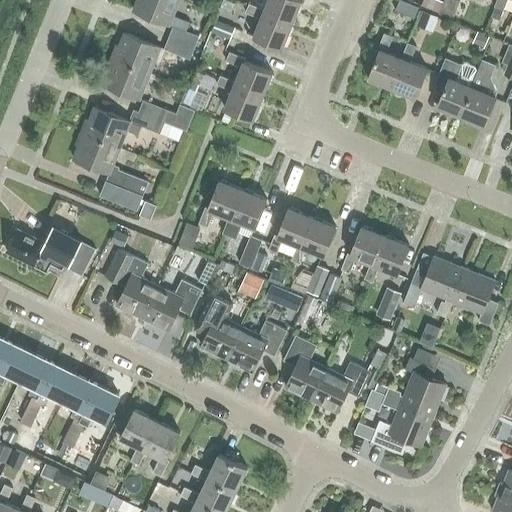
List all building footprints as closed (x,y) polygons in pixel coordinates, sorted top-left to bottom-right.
[(173,15),(178,0),(137,0),(133,10),(172,26),(168,37),(194,47),(199,36),(186,31),(189,22),(173,15)] [(291,24),(300,0),(266,0),(263,9),(262,12),(291,24)] [(417,6),(402,0),(397,0),(394,9),(413,17),(417,6)] [(439,0),(421,0),(420,5),(451,18),(458,0),(442,0),(442,1),(439,0)] [(495,0),(493,5),(502,9),(505,0),(495,0)] [(262,12),(263,9),(248,3),(244,12),(260,18),(252,36),(281,48),(291,24),(262,12)] [(499,20),(503,10),(494,6),(490,17),(499,20)] [(422,11),(416,26),(433,32),(439,17),(422,11)] [(234,27),(215,19),(209,32),(229,39),(234,27)] [(149,73),(160,47),(124,32),(119,45),(116,44),(111,57),(149,73)] [(402,58),(400,57),(385,51),(392,36),(383,32),(376,49),(378,49),(367,77),(391,87),(402,58)] [(472,43),(484,48),(488,37),(476,32),(472,43)] [(189,59),(194,47),(168,37),(163,48),(189,59)] [(414,97),(426,68),(409,61),(415,45),(406,42),(400,57),(402,58),(391,87),(414,97)] [(511,50),(503,74),(511,77),(511,50)] [(271,72),(244,61),(245,58),(228,52),(225,60),(240,66),(234,81),(233,84),(262,96),(271,72)] [(139,99),(149,73),(111,57),(105,70),(108,71),(103,84),(139,99)] [(464,62),(460,64),(444,57),(434,84),(443,87),(436,105),(460,115),(471,86),(469,85),(475,70),(474,66),(464,62)] [(495,91),(489,76),(494,64),(480,59),(475,70),(469,85),(471,86),(460,115),(483,124),(495,96),(493,95),(495,91)] [(233,84),(234,81),(219,75),(216,84),(231,90),(223,108),(252,120),(262,96),(233,84)] [(138,111),(164,122),(186,131),(195,110),(179,104),(175,113),(143,99),(138,111)] [(129,120),(110,113),(94,106),(89,119),(86,118),(81,131),(120,147),(126,131),(138,135),(141,126),(159,133),(164,122),(138,111),(133,109),(129,120)] [(113,164),(120,147),(81,131),(76,144),(78,145),(73,158),(109,173),(106,180),(105,180),(99,195),(137,210),(148,181),(118,169),(119,167),(113,164)] [(231,218),(242,189),(219,179),(207,207),(205,206),(198,222),(207,226),(213,211),(228,217),(231,218)] [(255,227),(266,198),(242,189),(231,218),(228,217),(222,232),(230,235),(236,220),(255,227)] [(145,200),(139,214),(150,218),(156,204),(145,200)] [(299,245),(311,217),(288,207),(277,234),(274,234),(267,250),(276,253),(282,238),(297,244),(299,245)] [(323,255),(335,226),(311,217),(299,245),(297,244),(291,259),(299,263),(305,248),(323,255)] [(199,227),(185,222),(178,243),(191,248),(199,227)] [(373,264),(384,235),(360,225),(349,253),(347,252),(340,268),(349,272),(355,256),(370,262),(373,264)] [(82,275),(95,248),(81,241),(82,240),(53,226),(44,243),(17,229),(6,251),(46,271),(54,255),(69,263),(67,267),(82,275)] [(127,235),(114,229),(109,241),(121,247),(127,235)] [(260,239),(248,234),(237,260),(249,265),(260,239)] [(397,273),(408,244),(384,235),(373,264),(370,262),(364,278),(372,281),(378,266),(397,273)] [(157,285),(141,277),(148,262),(119,248),(105,276),(125,285),(116,304),(142,317),(157,285)] [(267,256),(257,252),(251,268),(261,272),(267,256)] [(451,300),(464,266),(434,254),(426,273),(416,268),(402,302),(413,306),(421,288),(445,297),(444,301),(441,300),(436,312),(445,316),(451,300)] [(231,274),(235,266),(222,260),(218,268),(231,274)] [(328,269),(316,264),(304,291),(317,296),(328,269)] [(489,324),(498,301),(487,297),(494,279),(464,266),(451,300),(480,312),(477,319),(489,324)] [(263,281),(247,273),(238,291),(254,299),(263,281)] [(340,277),(329,273),(319,297),(331,302),(340,277)] [(190,314),(202,289),(181,279),(174,293),(157,285),(142,317),(167,329),(178,308),(190,314)] [(400,292),(386,286),(374,314),(389,320),(400,292)] [(280,304),(297,311),(303,297),(285,290),(280,304)] [(226,358),(242,326),(225,317),(232,303),(211,293),(193,330),(205,335),(201,345),(226,358)] [(274,355),(286,329),(265,319),(258,334),(242,326),(226,358),(252,370),(262,349),(274,355)] [(311,398),(326,366),(309,358),(316,344),(295,334),(283,359),(295,365),(285,386),(311,398)] [(0,336),(0,365),(12,342),(0,336)] [(12,342),(0,365),(0,381),(2,382),(7,373),(20,379),(33,353),(12,342)] [(387,353),(376,348),(369,363),(380,368),(387,353)] [(33,353),(20,379),(31,385),(26,394),(30,396),(36,399),(41,390),(54,363),(33,353)] [(385,394),(434,414),(446,383),(431,378),(435,367),(409,357),(405,368),(414,371),(404,395),(399,393),(400,391),(388,386),(385,394)] [(358,395),(370,370),(350,360),(343,374),(326,366),(311,398),(336,411),(346,389),(358,395)] [(30,396),(24,409),(35,414),(41,402),(44,403),(49,393),(62,400),(75,373),(54,363),(41,390),(36,399),(30,396)] [(75,373),(62,400),(73,405),(69,416),(73,418),(67,430),(78,435),(83,425),(78,423),(84,410),(97,384),(75,373)] [(84,410),(78,423),(83,425),(87,427),(92,415),(106,421),(119,394),(97,384),(84,410)] [(372,389),(366,405),(378,410),(382,402),(385,394),(374,390),(372,389)] [(422,444),(434,414),(385,394),(382,402),(394,407),(395,404),(398,406),(391,424),(379,419),(371,440),(398,451),(404,437),(422,444)] [(143,448),(157,420),(134,408),(120,436),(138,445),(130,460),(138,464),(146,449),(143,448)] [(24,409),(18,421),(24,424),(29,426),(35,414),(24,409)] [(166,458),(179,431),(157,420),(143,448),(146,449),(160,456),(152,471),(161,475),(168,459),(166,458)] [(354,433),(362,436),(367,425),(359,422),(354,433)] [(40,433),(25,426),(16,445),(31,452),(40,433)] [(67,430),(61,442),(64,443),(67,445),(72,447),(78,435),(67,430)] [(11,448),(0,442),(0,461),(4,463),(11,448)] [(25,454),(13,448),(6,463),(18,469),(25,454)] [(235,489),(247,466),(218,453),(210,471),(195,463),(191,472),(206,479),(207,476),(235,489)] [(41,474),(53,479),(58,469),(45,463),(41,474)] [(511,469),(508,468),(502,482),(500,481),(497,488),(511,493),(511,469)] [(111,477),(96,470),(90,483),(105,490),(111,477)] [(225,511),(235,489),(207,476),(206,479),(199,493),(184,486),(180,494),(195,501),(196,498),(225,511)] [(22,511),(23,510),(20,509),(6,502),(13,487),(4,484),(0,493),(0,511),(22,511)] [(511,511),(511,493),(497,488),(494,494),(497,495),(491,509),(498,511),(511,511)] [(112,494),(101,489),(96,501),(107,506),(112,494)] [(28,511),(35,497),(27,494),(20,509),(23,510),(22,511),(28,511)] [(113,495),(108,505),(118,510),(123,500),(113,495)] [(224,511),(225,511),(196,498),(195,501),(189,511),(181,511),(173,508),(171,511),(224,511)] [(376,501),(371,511),(384,511),(387,506),(376,501)]
